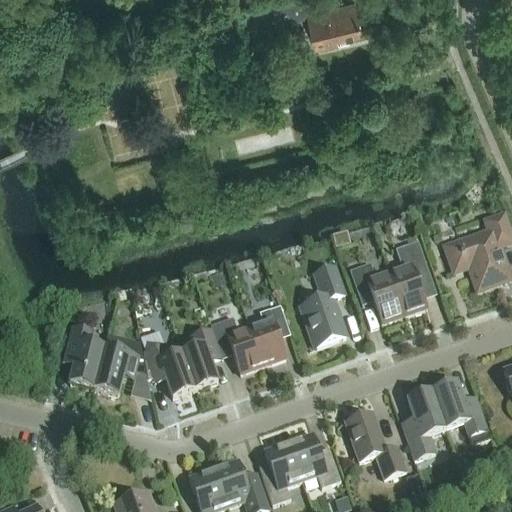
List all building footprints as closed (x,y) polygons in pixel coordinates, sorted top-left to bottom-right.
[(331,0),(302,0),(273,7),(277,25),(293,21),(293,20),(307,17),(316,51),(338,45),(336,38),(361,32),(354,2),(334,7),(331,0)] [(459,246),(460,249),(446,254),(454,276),(469,271),(477,295),(510,283),(499,250),(511,245),(503,220),(486,226),(490,236),(459,246)] [(389,278),(404,321),(427,313),(419,290),(432,285),(418,246),(396,254),(402,273),(389,278)] [(381,329),(404,321),(389,278),(375,283),(370,268),(350,275),(362,310),(373,306),(381,329)] [(313,278),(322,303),(301,311),(315,352),(346,342),(332,303),(344,299),(335,271),(313,278)] [(249,333),(262,371),(286,363),(279,343),(290,339),(279,310),(259,318),(263,328),(249,333)] [(240,379),(262,371),(249,333),(237,337),(234,327),(211,334),(213,338),(222,364),(233,360),(240,379)] [(94,395),(104,353),(92,349),(94,338),(71,332),(64,359),(76,362),(69,388),(94,395)] [(195,358),(183,362),(195,395),(217,387),(211,368),(222,364),(213,338),(191,346),(195,358)] [(146,380),(142,359),(140,348),(108,340),(104,353),(94,395),(118,401),(125,374),(146,380)] [(142,359),(146,380),(147,385),(164,379),(172,403),(195,395),(183,362),(171,366),(166,351),(142,359)] [(511,372),(503,375),(511,400),(511,372)] [(456,388),(432,397),(445,435),(464,428),(472,450),(491,443),(477,406),(464,410),(456,388)] [(429,441),(445,435),(432,397),(407,405),(417,432),(403,436),(414,465),(435,457),(429,441)] [(375,461),(383,484),(406,476),(397,451),(385,456),(372,418),(345,427),(359,467),(375,461)] [(312,439),(288,448),(302,486),(317,481),(321,493),(340,486),(331,461),(321,464),(312,439)] [(286,492),(302,486),(288,448),(264,456),(270,473),(268,477),(261,479),(272,510),(290,503),(286,492)] [(237,466),(214,474),(227,511),(229,511),(243,507),(244,511),(268,511),(259,486),(246,491),(237,466)] [(227,511),(214,474),(188,483),(198,511),(227,511)] [(150,511),(145,497),(116,507),(117,511),(150,511)]
